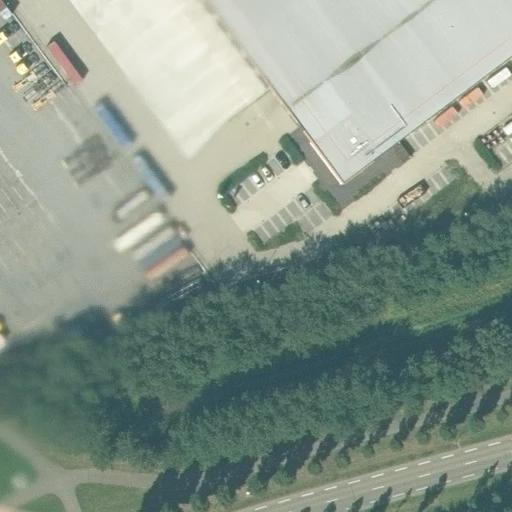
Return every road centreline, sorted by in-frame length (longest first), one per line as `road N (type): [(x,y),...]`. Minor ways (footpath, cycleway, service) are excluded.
road 1 (unknown): [(34,0),(205,235)]
road 2 (tertiary): [(302,511),(511,453)]
